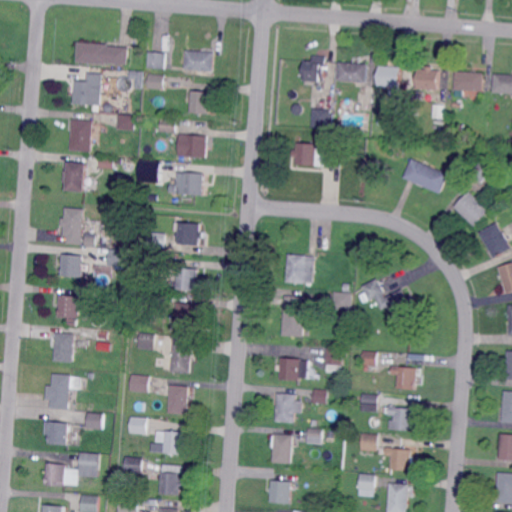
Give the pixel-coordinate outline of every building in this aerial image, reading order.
[(131,64),(109,62),(109,64),(79,62),(81,41),(111,44),(111,45),(132,47),(131,64)] [(174,70),(151,68),(152,51),(175,53),(174,70)] [(217,71),(188,70),(189,51),(218,52),(217,71)] [(327,81),(305,79),(307,59),(315,60),(315,55),(329,57),(327,81)] [(369,82),(341,80),(342,62),(370,64),(369,82)] [(402,86),(380,85),(382,65),(403,66),(402,86)] [(435,70),(442,70),(441,90),(419,88),(420,69),(428,69),(428,65),(435,66),(435,70)] [(484,92),(456,90),(457,71),(485,73),(484,92)] [(104,105),(76,103),(78,80),(89,81),(90,72),(106,73),(104,105)] [(167,89),(151,88),(152,74),(168,75),(167,89)] [(511,93),(496,92),(497,74),(511,75),(511,93)] [(213,114),(193,112),(195,90),(214,92),(213,114)] [(410,115),(399,114),(400,99),(411,100),(410,115)] [(300,116),(296,115),(294,111),(294,107),(297,104),(301,105),(305,107),(305,111),(303,115),(300,116)] [(333,127),(331,127),(331,130),(313,129),(314,109),(332,110),(332,114),(334,114),(333,127)] [(138,131),(120,130),(121,115),(139,116),(138,131)] [(179,133),(164,131),(165,117),(180,118),(179,133)] [(95,152),(73,150),(75,119),(97,120),(95,152)] [(463,132),(453,131),(454,124),(464,125),(463,132)] [(209,158),(181,156),(183,134),(210,136),(209,158)] [(318,166),(298,164),(300,142),(320,144),(318,166)] [(341,169),(326,168),(327,152),(342,154),(341,169)] [(117,169),(103,168),(104,157),(118,158),(117,169)] [(443,193),(429,187),(428,189),(416,184),(417,182),(406,177),(415,158),(451,174),(443,193)] [(162,183),(146,181),(148,160),(164,162),(162,183)] [(89,192),(70,190),(73,161),(91,163),(89,192)] [(481,183),(471,172),(482,161),(492,171),(481,183)] [(207,195),(180,193),(182,172),(208,174),(207,195)] [(477,226),(457,206),(472,191),(492,210),(477,226)] [(85,245),(70,243),(71,235),(67,235),(68,226),(64,226),(65,217),(68,218),(69,207),(88,208),(85,245)] [(504,231),(506,230),(511,241),(511,242),(511,244),(511,249),(497,258),(482,232),(499,221),(504,231)] [(206,239),(203,239),(202,247),(183,245),(184,224),(204,225),(203,233),(207,233),(206,239)] [(168,248),(148,247),(149,231),(169,233),(168,248)] [(99,246),(88,245),(89,232),(100,233),(99,246)] [(127,267),(110,266),(112,249),(128,251),(127,267)] [(84,277),(64,276),(66,253),(86,255),(84,277)] [(308,256),(308,257),(316,257),(314,283),(307,283),(306,284),(288,282),(289,268),(287,268),(287,255),(290,255),(290,254),(308,256)] [(511,292),(508,294),(500,268),(511,264),(511,292)] [(199,289),(179,288),(181,266),(201,268),(199,289)] [(388,297),(405,289),(409,297),(413,295),(421,311),(398,322),(390,306),(384,309),(378,297),(373,300),(365,285),(380,278),(387,293),(386,293),(388,297)] [(352,292),(344,292),(345,284),(352,284),(352,292)] [(352,312),(334,311),(336,293),(354,294),(352,312)] [(81,319),(61,317),(63,295),(83,297),(81,319)] [(306,337),(285,335),(288,295),(309,297),(306,337)] [(196,332),(178,330),(181,303),(199,304),(196,332)] [(76,362),(57,360),(59,332),(78,333),(76,362)] [(157,351),(141,349),(143,333),(159,335),(157,351)] [(193,373),(175,372),(177,344),(195,345),(193,373)] [(343,366),(326,365),(327,349),(344,350),(343,366)] [(377,368),(363,367),(364,351),(378,352),(377,368)] [(309,379),(301,378),(301,381),(281,380),(282,371),(278,371),(278,365),(282,365),(283,357),(302,359),(302,362),(310,363),(309,379)] [(418,390),(399,388),(400,374),(394,374),(395,365),(420,368),(418,390)] [(82,389),(72,388),(71,410),(53,409),(53,400),(48,400),(49,386),(55,386),(55,374),(74,375),(74,377),(83,377),(82,389)] [(151,393),(133,391),(135,374),(153,376),(151,393)] [(191,414),(172,413),(174,385),(193,386),(191,414)] [(313,402),(328,403),(328,389),(314,388),(313,402)] [(503,421),(511,421),(511,390),(504,390),(503,421)] [(305,413),(298,412),(297,422),(279,421),(281,392),(300,394),(299,400),(306,400),(305,413)] [(378,413),(362,412),(363,395),(379,396),(378,413)] [(398,408),(416,410),(415,418),(418,418),(418,425),(415,425),(414,431),(390,430),(391,421),(394,421),(395,417),(390,416),(390,415),(386,414),(386,408),(390,408),(391,406),(398,407),(398,408)] [(105,430),(88,429),(89,413),(106,414),(105,430)] [(150,433),(133,432),(134,416),(151,417),(150,433)] [(73,431),(71,431),(70,446),(51,444),(51,435),(47,434),(48,422),(71,424),(71,427),(73,427),(73,431)] [(325,444),(310,443),(311,428),(326,429),(325,444)] [(190,446),(187,446),(186,455),(153,452),(154,443),(167,444),(168,431),(187,433),(187,440),(191,441),(190,446)] [(294,463),(276,462),(277,451),(274,451),(276,435),(278,435),(278,433),(297,435),(294,463)] [(511,460),(502,459),(504,433),(511,433),(511,460)] [(378,452),(362,451),(363,434),(379,435),(378,452)] [(412,471),(393,469),(394,455),(388,455),(389,447),(414,449),(412,471)] [(102,477),(82,476),(81,485),(68,484),(68,486),(48,485),(50,463),(70,464),(70,468),(82,469),(84,452),(103,453),(102,477)] [(145,472),(127,471),(128,456),(147,457),(145,472)] [(187,487),(183,486),(182,495),(163,493),(165,464),(185,465),(183,481),(187,481),(187,487)] [(511,502),(499,502),(501,472),(511,472),(511,502)] [(377,492),(361,490),(362,475),(378,476),(377,492)] [(293,503),(273,502),(275,480),(294,481),(293,503)] [(408,511),(388,511),(391,484),(410,485),(408,511)] [(99,511),(82,511),(83,495),(100,496),(99,511)] [(140,511),(121,511),(122,497),(142,499),(140,511)]
